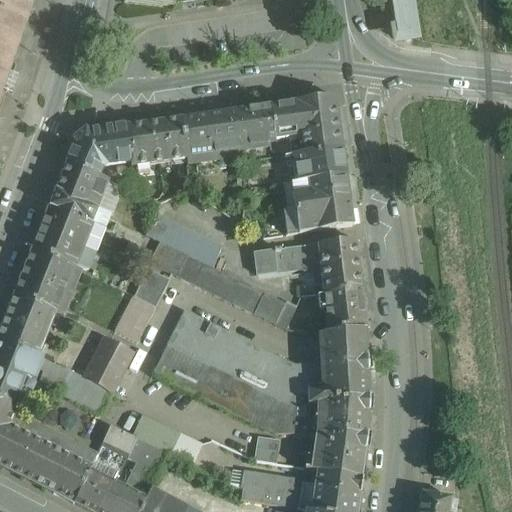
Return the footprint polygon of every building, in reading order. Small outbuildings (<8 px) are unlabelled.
[(0,0),(0,89),(29,7),(6,0),(0,0)] [(123,0),(123,4),(173,10),(173,8),(174,0),(123,0)] [(410,0),(393,0),(400,41),(416,39),(410,0)] [(334,99),(270,108),(274,141),(299,137),(299,142),(289,144),(290,152),(302,151),(303,155),(341,149),(334,99)] [(270,108),(240,112),(244,148),(274,144),(274,141),(270,108)] [(240,112),(181,121),(186,161),(191,160),(192,166),(195,168),(196,175),(203,174),(205,176),(217,174),(219,172),(225,171),(225,164),(227,161),(226,155),(235,154),(235,153),(245,152),(244,148),(240,112)] [(181,121),(127,129),(131,164),(132,169),(186,161),(181,121)] [(127,129),(84,135),(76,141),(66,164),(97,178),(101,170),(106,167),(131,164),(127,129)] [(303,155),(283,158),(284,163),(287,162),(290,185),(345,176),(341,149),(303,155)] [(97,178),(66,164),(48,210),(90,226),(107,183),(97,178)] [(290,185),(283,186),(286,212),(349,202),(345,176),(290,185)] [(286,212),(283,213),(287,237),(352,227),(349,202),(286,212)] [(90,226),(48,210),(31,252),(74,269),(78,258),(90,262),(102,231),(90,226)] [(206,243),(155,217),(145,237),(159,244),(185,257),(197,262),(206,243)] [(354,242),(317,247),(320,270),(313,271),(315,288),(321,287),(323,296),(360,292),(354,242)] [(220,250),(206,243),(197,262),(213,270),(220,250)] [(185,257),(159,244),(148,266),(175,279),(185,257)] [(317,247),(268,253),(270,265),(264,266),(266,275),(303,270),(304,272),(313,271),(320,270),(317,247)] [(74,269),(31,252),(13,298),(56,315),(63,318),(81,272),(74,269)] [(197,262),(185,257),(175,279),(233,307),(243,286),(197,262)] [(169,282),(147,271),(133,299),(154,310),(169,282)] [(284,305),(243,285),(243,286),(233,307),(274,327),(284,305)] [(360,292),(323,296),(327,335),(365,331),(360,292)] [(56,315),(13,298),(0,331),(0,345),(31,358),(38,360),(56,315)] [(132,299),(114,334),(136,346),(154,310),(133,299),(132,299)] [(295,311),(284,305),(274,327),(285,332),(295,311)] [(294,367),(184,314),(166,348),(287,406),(292,396),(306,395),(306,394),(320,393),(319,365),(294,367)] [(327,335),(318,336),(318,352),(319,365),(320,393),(306,394),(306,395),(307,406),(315,405),(369,399),(366,345),(365,331),(327,335)] [(130,356),(104,342),(83,382),(110,395),(130,356)] [(31,358),(0,345),(0,403),(16,410),(23,413),(39,372),(42,363),(38,360),(31,358)] [(287,406),(166,348),(152,377),(274,436),(294,436),(291,408),(287,406)] [(69,376),(42,363),(39,372),(43,374),(39,382),(61,392),(69,376)] [(83,382),(69,376),(61,392),(59,397),(101,417),(110,395),(83,382)] [(369,399),(315,405),(315,437),(367,437),(368,416),(369,399)] [(97,459),(21,421),(19,424),(13,420),(16,410),(0,403),(0,468),(74,507),(90,474),(97,459)] [(177,435),(141,418),(131,441),(135,443),(166,458),(167,458),(177,435)] [(131,441),(110,431),(101,449),(127,461),(135,443),(131,441)] [(201,446),(177,435),(167,458),(191,469),(201,446)] [(367,437),(315,437),(311,473),(361,481),(365,452),(367,437)] [(279,443),(257,439),(254,462),(276,466),(279,443)] [(166,458),(135,443),(127,461),(136,466),(157,476),(166,458)] [(124,491),(111,485),(98,511),(139,511),(149,492),(157,476),(136,466),(124,491)] [(311,473),(305,472),(301,496),(298,511),(304,511),(356,511),(361,481),(311,473)] [(90,474),(74,507),(85,511),(98,511),(111,485),(90,474)] [(293,483),(245,474),(240,501),(291,510),(298,511),(301,496),(291,494),(293,483)] [(185,511),(149,492),(139,511),(185,511)] [(448,511),(451,500),(420,495),(417,511),(448,511)]
